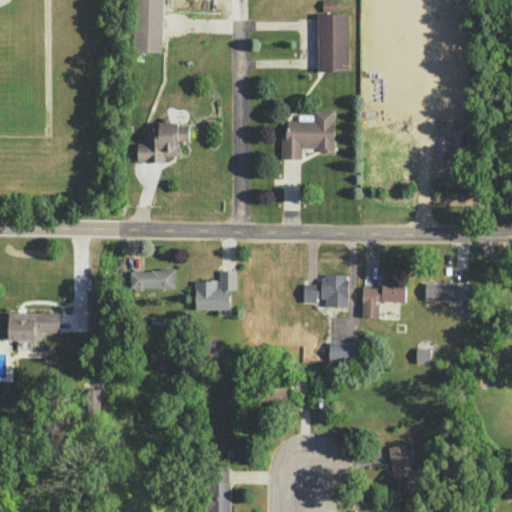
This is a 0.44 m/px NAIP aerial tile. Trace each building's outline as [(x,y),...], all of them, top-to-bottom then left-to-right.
[(161,52),(162,0),(133,0),(132,51),(161,52)] [(317,69),(348,69),(347,13),(317,13),(317,69)] [(280,158),(301,159),(301,149),(333,149),(334,109),(313,108),(313,114),(298,114),(298,120),(285,119),(285,137),(281,137),(280,158)] [(179,155),(179,142),(188,142),(188,123),(158,122),(158,128),(145,128),(145,143),(137,142),(137,162),(164,162),(164,155),(179,155)] [(174,288),(174,270),(130,269),(130,287),(174,288)] [(195,309),(219,309),(219,315),(230,315),(230,289),(236,289),(235,269),(218,269),(218,280),(194,280),(195,309)] [(303,284),(303,302),(317,302),(317,297),(325,297),(325,306),(347,306),(348,274),(321,274),(321,284),(303,284)] [(362,287),(361,317),(378,317),(379,300),(405,301),(405,281),(382,280),(381,287),(362,287)] [(424,299),(468,300),(468,283),(425,283),(424,299)] [(59,312),(8,313),(9,339),(16,339),(17,351),(32,351),(32,340),(42,340),(42,332),(59,331),(59,312)] [(355,341),(328,342),(328,360),(355,360),(355,341)] [(430,363),(430,347),(416,347),(415,363),(430,363)] [(287,399),(286,382),(259,383),(260,400),(287,399)] [(85,411),(104,412),(105,388),(86,388),(85,411)] [(388,446),(397,495),(424,490),(419,463),(415,464),(411,443),(388,446)] [(229,511),(229,469),(206,469),(207,511),(229,511)]
